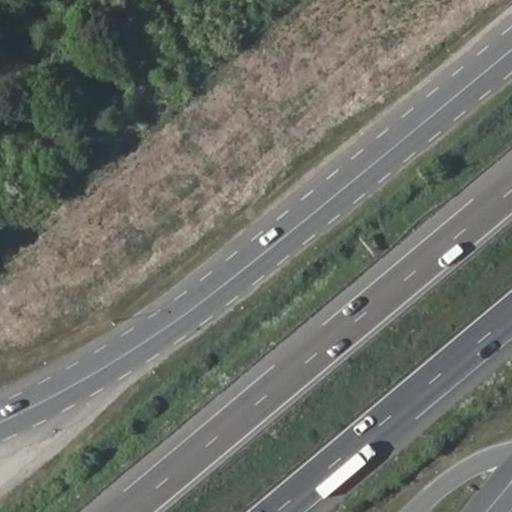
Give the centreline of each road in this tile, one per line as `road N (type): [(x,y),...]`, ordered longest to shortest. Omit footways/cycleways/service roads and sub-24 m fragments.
road 1 (secondary): [(511,48),(154,335),(0,423)]
road 2 (motorway): [(511,181),(118,511)]
road 3 (motorway): [(274,511),(511,312)]
